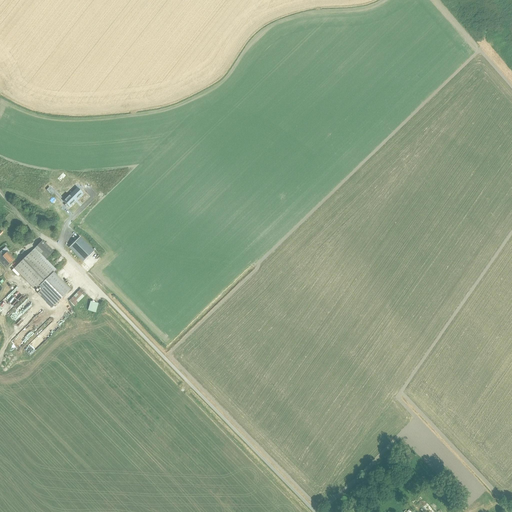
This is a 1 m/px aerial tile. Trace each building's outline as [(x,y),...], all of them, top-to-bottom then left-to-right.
[(71,193),(63,201),(69,207),(83,194),(78,189),(72,195),(71,193)] [(94,251),(80,237),(69,248),(83,262),(94,251)] [(53,251),(42,241),(35,248),(46,259),(53,251)] [(0,255),(0,262),(0,263),(5,268),(14,260),(7,252),(9,251),(6,248),(0,253),(0,255)] [(53,273),(56,270),(46,259),(35,248),(14,269),(35,290),(39,287),(53,273)] [(52,307),(70,290),(57,277),(53,273),(39,287),(41,290),(45,293),(41,297),(52,307)] [(69,301),(73,307),(86,294),(81,289),(69,301)] [(90,302),(88,310),(95,312),(98,304),(90,302)] [(11,316),(16,320),(25,310),(20,306),(11,316)] [(36,338),(42,344),(51,335),(45,329),(36,338)] [(19,336),(11,341),(16,348),(24,344),(19,336)] [(452,511),(462,511),(467,509),(462,503),(452,511)]
